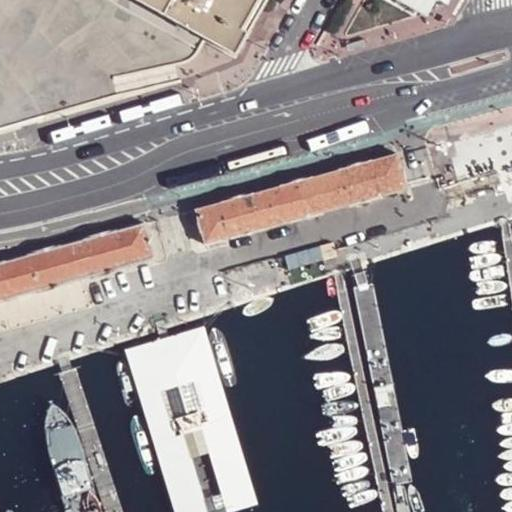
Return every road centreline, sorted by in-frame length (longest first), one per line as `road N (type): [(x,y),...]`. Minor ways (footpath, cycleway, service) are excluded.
road 1 (tertiary): [(0,211),(511,75)]
road 2 (tertiary): [(258,97),(0,172)]
road 3 (tertiary): [(453,44),(258,97)]
